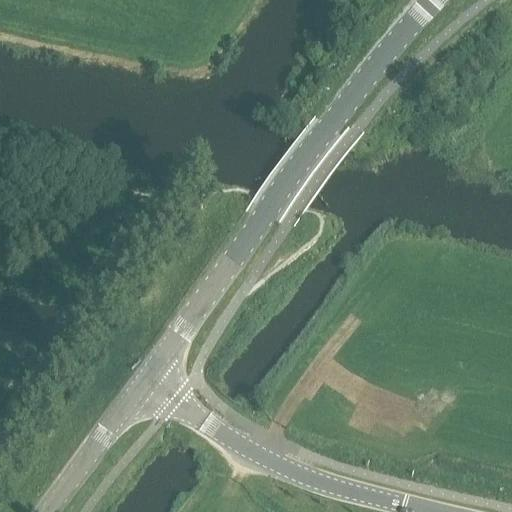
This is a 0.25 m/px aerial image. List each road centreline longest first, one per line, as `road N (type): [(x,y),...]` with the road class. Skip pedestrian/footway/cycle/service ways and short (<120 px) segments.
road 1 (tertiary): [(144,382),(327,127),(436,0)]
road 2 (tertiary): [(448,511),(304,474),(144,382)]
road 3 (tertiary): [(48,511),(144,382)]
